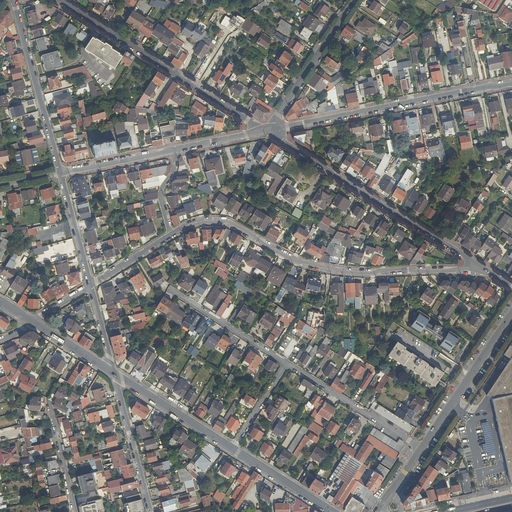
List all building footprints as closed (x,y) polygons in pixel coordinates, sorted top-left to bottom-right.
[(97,0),(96,3),(93,7),(102,13),(107,6),(106,5),(102,2),(103,0),(97,0)] [(265,0),(258,5),(253,8),(260,13),(266,5),(267,5),(269,3),(265,0)] [(297,0),(294,5),(306,13),(309,8),(301,2),(297,0)] [(318,0),(318,1),(318,2),(329,9),(330,10),(333,6),(324,0),(318,0)] [(500,0),(480,0),(479,2),(493,12),(500,0)] [(368,10),(375,15),(379,11),(381,7),(373,1),(368,10)] [(327,19),(324,17),(329,9),(318,2),(313,10),(316,11),(314,15),(325,22),(327,19)] [(450,5),(448,4),(438,10),(443,13),(453,7),(450,5)] [(108,5),(107,6),(102,13),(101,15),(104,17),(104,16),(108,18),(114,10),(108,5)] [(126,20),(125,22),(138,30),(143,20),(146,15),(134,7),(130,13),(126,20)] [(496,15),(496,16),(499,18),(499,19),(508,24),(506,27),(510,29),(511,29),(511,14),(501,8),(496,15)] [(437,9),(430,15),(434,19),(443,14),(443,13),(438,10),(437,9)] [(10,11),(4,10),(0,15),(0,23),(6,28),(13,23),(10,11)] [(29,25),(32,24),(33,26),(38,24),(37,22),(34,10),(26,12),(29,25)] [(216,11),(209,22),(212,24),(220,12),(216,11)] [(471,16),(470,22),(478,20),(476,11),(473,11),(472,16),(471,16)] [(62,27),(66,19),(58,13),(51,24),(54,27),(56,23),(62,27)] [(443,14),(434,19),(433,20),(436,25),(444,19),(443,14)] [(220,25),(226,28),(230,23),(232,19),(225,16),(220,25)] [(240,27),(253,36),(255,32),(255,31),(256,30),(258,27),(245,18),(243,22),(240,21),(241,19),(237,16),(235,18),(233,17),(232,19),(230,23),(239,29),(240,27)] [(319,21),(310,16),(304,26),(305,27),(312,32),(319,21)] [(174,19),(171,23),(180,29),(182,25),(174,19)] [(375,27),(364,19),(361,24),(358,28),(369,36),(375,27)] [(138,30),(137,30),(137,31),(148,37),(151,33),(154,28),(143,20),(138,30)] [(160,28),(156,25),(154,28),(151,33),(169,45),(170,44),(171,42),(173,38),(180,29),(171,23),(165,20),(160,28)] [(278,25),(280,26),(287,31),(290,33),(293,28),(281,20),(278,25)] [(463,20),(456,22),(457,30),(459,38),(464,37),(462,24),(463,24),(463,20)] [(77,28),(66,21),(60,30),(65,33),(67,34),(68,32),(72,35),(77,28)] [(406,30),(408,27),(409,25),(403,21),(397,31),(403,35),(406,30)] [(6,28),(0,23),(0,36),(1,37),(4,33),(5,34),(5,35),(8,30),(6,28)] [(187,23),(181,33),(188,38),(189,37),(195,28),(187,23)] [(41,29),(40,26),(30,28),(31,33),(33,32),(34,37),(45,34),(43,29),(41,29)] [(195,28),(189,37),(197,42),(198,41),(201,43),(203,39),(207,33),(196,26),(195,28)] [(354,32),(346,26),(340,34),(349,40),(354,32)] [(299,35),(306,40),(312,32),(305,27),(299,35)] [(402,36),(399,34),(396,39),(401,42),(415,32),(418,31),(414,28),(412,29),(409,31),(410,32),(402,36)] [(450,37),(452,46),(460,45),(459,38),(457,30),(452,31),(453,36),(450,37)] [(478,39),(470,41),(472,53),(485,50),(480,30),(476,31),(478,39)] [(77,32),(74,37),(83,42),(87,35),(81,31),(79,33),(77,32)] [(415,32),(401,42),(399,43),(403,49),(407,47),(406,44),(416,38),(415,35),(417,34),(415,32)] [(275,33),(272,37),(283,44),(286,40),(275,33)] [(261,34),(257,41),(262,45),(266,47),(271,41),(261,34)] [(43,36),(36,39),(39,51),(47,49),(43,36)] [(423,39),(424,49),(435,47),(433,36),(427,37),(427,38),(423,39)] [(15,45),(14,40),(13,40),(12,37),(8,39),(9,41),(6,42),(6,44),(7,51),(8,51),(8,53),(16,51),(17,51),(15,45)] [(124,63),(123,64),(128,67),(134,57),(124,51),(121,56),(118,54),(118,53),(96,39),(95,40),(91,37),(84,49),(103,61),(114,67),(118,59),(124,63)] [(214,45),(203,39),(201,43),(194,53),(201,58),(205,51),(209,53),(214,45)] [(252,43),(246,39),(243,44),(249,48),(252,43)] [(301,45),(292,39),(287,46),(296,52),(301,45)] [(388,47),(381,43),(379,47),(386,52),(393,47),(399,43),(401,42),(396,39),(393,44),(388,47)] [(170,44),(169,45),(166,50),(175,56),(177,52),(174,49),(175,48),(172,46),(170,44)] [(362,65),(367,57),(373,61),(379,57),(374,54),(363,47),(355,60),(362,65)] [(373,61),(372,61),(373,67),(382,65),(380,60),(386,57),(388,60),(392,58),(391,53),(394,51),(393,47),(386,52),(379,57),(373,61)] [(379,47),(374,54),(379,57),(386,52),(379,47)] [(421,47),(410,50),(413,63),(417,62),(415,54),(415,53),(422,52),(421,47)] [(61,67),(57,51),(41,55),(45,71),(61,67)] [(174,58),(171,63),(179,68),(188,54),(183,51),(181,54),(177,60),(174,58)] [(278,58),(279,58),(276,64),(284,69),(292,57),(284,52),(281,56),(280,55),(278,58)] [(24,65),(21,53),(17,54),(12,55),(15,68),(19,67),(24,65)] [(503,59),(501,60),(503,69),(511,66),(510,58),(507,59),(507,56),(503,57),(503,59)] [(324,62),(337,70),(340,66),(337,64),(330,59),(327,57),(324,62)] [(500,57),(487,60),(488,65),(489,71),(503,69),(501,60),(500,57)] [(389,65),(387,66),(387,69),(397,67),(396,64),(395,60),(389,62),(389,65)] [(396,64),(397,67),(398,76),(400,82),(401,82),(403,90),(407,90),(406,85),(408,84),(408,81),(405,82),(403,69),(412,67),(411,61),(396,64)] [(282,73),(274,68),(275,67),(269,62),(267,64),(266,66),(269,67),(269,68),(273,71),(271,73),(279,78),(282,73)] [(228,63),(222,73),(218,70),(212,80),(220,84),(232,65),(228,63)] [(430,70),(431,74),(432,84),(441,82),(439,72),(439,69),(438,64),(431,65),(430,64),(429,64),(430,70)] [(451,66),(448,67),(450,76),(459,74),(458,65),(454,66),(454,64),(451,65),(451,66)] [(77,71),(83,69),(84,74),(88,73),(83,66),(76,67),(77,71)] [(22,78),(19,67),(15,68),(7,70),(5,71),(7,76),(12,74),(13,80),(22,78)] [(393,84),(392,77),(398,76),(397,67),(387,69),(388,71),(389,71),(390,74),(382,76),(384,85),(393,84)] [(317,70),(314,73),(334,87),(335,87),(338,84),(331,79),(324,74),(322,76),(319,75),(321,72),(317,70)] [(352,74),(345,70),(331,79),(338,84),(341,82),(352,74)] [(358,70),(352,74),(354,81),(361,80),(358,70)] [(157,72),(145,91),(135,107),(142,108),(147,99),(155,87),(158,89),(160,87),(165,77),(157,72)] [(86,79),(85,80),(86,83),(89,83),(93,81),(88,73),(84,74),(86,79)] [(320,92),(325,85),(328,88),(331,90),(334,87),(314,73),(308,83),(315,88),(315,89),(320,92)] [(57,75),(47,78),(49,84),(58,81),(57,75)] [(272,88),(277,80),(269,75),(264,83),(272,88)] [(173,82),(165,77),(160,87),(165,90),(167,91),(173,82)] [(419,80),(421,88),(428,87),(426,78),(419,80)] [(23,89),(26,88),(23,80),(12,83),(13,86),(8,87),(9,93),(14,91),(23,89)] [(50,90),(60,87),(58,81),(49,84),(50,90)] [(89,90),(91,90),(92,97),(102,94),(100,91),(96,92),(93,81),(89,83),(90,88),(89,88),(89,90)] [(173,82),(167,91),(157,107),(159,107),(162,108),(170,96),(177,85),(173,82)] [(338,84),(335,87),(336,95),(343,93),(341,82),(338,84)] [(374,88),(373,82),(362,85),(365,96),(375,94),(375,92),(377,91),(376,88),(374,88)] [(233,83),(229,90),(238,96),(242,89),(247,92),(248,90),(238,83),(237,86),(233,83)] [(248,90),(247,92),(257,98),(262,90),(252,84),(248,90)] [(323,111),(321,111),(321,113),(339,110),(336,95),(335,87),(334,87),(331,90),(327,93),(328,101),(332,100),(334,107),(332,107),(331,104),(322,106),(323,111)] [(247,92),(242,89),(238,96),(243,99),(247,92)] [(351,95),(346,96),(348,108),(358,106),(355,89),(350,90),(351,95)] [(167,91),(165,90),(156,104),(155,106),(157,107),(167,91)] [(173,97),(170,96),(162,108),(166,108),(171,100),(179,105),(185,96),(177,91),(173,97)] [(285,117),(287,120),(315,115),(314,112),(310,113),(306,114),(302,114),(299,111),(304,108),(310,104),(302,92),(285,117)] [(252,98),(248,105),(251,107),(254,102),(256,100),(252,98)] [(156,104),(147,99),(142,108),(145,109),(157,111),(159,107),(157,107),(155,106),(156,104)] [(254,110),(255,111),(252,115),(261,120),(266,120),(270,113),(265,110),(267,108),(267,106),(256,99),(256,100),(254,102),(258,105),(256,108),(255,108),(254,110)] [(317,99),(310,104),(314,110),(318,108),(319,103),(317,99)] [(128,109),(117,102),(111,110),(117,114),(119,110),(125,114),(128,109)] [(201,112),(201,113),(204,113),(205,113),(205,109),(195,102),(193,106),(192,112),(195,112),(196,109),(201,112)] [(488,104),(490,112),(488,113),(488,116),(494,115),(494,112),(500,111),(498,102),(488,104)] [(11,118),(25,114),(22,104),(13,107),(15,114),(11,115),(11,118)] [(310,104),(304,108),(306,114),(310,113),(314,110),(310,104)] [(57,112),(59,112),(61,118),(69,116),(67,110),(66,110),(65,106),(56,108),(57,112)] [(464,121),(468,120),(469,128),(476,126),(472,109),(472,106),(462,108),(464,121)] [(135,109),(137,122),(138,130),(147,128),(146,119),(143,119),(142,116),(139,116),(140,120),(138,120),(138,118),(138,111),(146,113),(146,112),(145,109),(142,108),(135,107),(135,109)] [(479,108),(472,109),(476,126),(476,129),(483,128),(479,108)] [(127,119),(134,118),(135,122),(137,122),(135,109),(129,109),(130,115),(126,115),(127,119)] [(89,126),(88,124),(89,124),(89,123),(91,122),(92,122),(92,121),(101,119),(100,116),(99,113),(86,117),(85,113),(83,113),(84,117),(82,118),(84,127),(89,126)] [(107,130),(107,132),(113,131),(109,113),(106,114),(107,122),(104,123),(106,131),(107,130)] [(446,116),(441,117),(442,125),(443,130),(454,128),(453,123),(451,113),(446,115),(446,116)] [(432,114),(422,116),(424,128),(426,128),(426,126),(434,125),(432,114)] [(204,115),(204,116),(203,125),(209,126),(213,127),(213,126),(215,119),(204,115)] [(405,117),(405,120),(408,130),(410,141),(414,140),(415,140),(414,135),(412,136),(412,134),(411,130),(418,128),(416,118),(409,119),(408,116),(405,117)] [(22,135),(37,131),(34,119),(29,121),(28,118),(24,120),(27,131),(21,132),(22,135)] [(69,122),(68,118),(59,120),(60,125),(63,124),(63,127),(69,125),(68,122),(69,122)] [(175,118),(175,121),(174,136),(186,135),(188,122),(189,121),(181,121),(181,119),(175,118)] [(215,118),(215,119),(213,126),(221,128),(222,120),(218,119),(215,118)] [(201,130),(198,119),(189,121),(188,122),(190,132),(194,131),(195,134),(198,133),(197,131),(201,130)] [(391,122),(394,133),(408,130),(405,120),(391,122)] [(175,121),(158,125),(161,135),(161,138),(174,136),(175,121)] [(351,125),(352,128),(348,128),(349,131),(351,131),(352,131),(353,134),(361,132),(361,129),(365,128),(364,122),(351,125)] [(372,137),(382,135),(380,125),(370,127),(372,137)] [(424,129),(421,129),(423,139),(433,137),(435,133),(425,135),(424,129)] [(73,134),(72,130),(63,132),(64,137),(66,136),(67,139),(72,138),(71,134),(73,134)] [(305,132),(295,134),(293,140),(310,151),(311,148),(303,144),(304,138),(305,132)] [(150,134),(150,135),(152,144),(152,147),(163,145),(161,138),(161,135),(154,136),(154,133),(150,134)] [(30,145),(44,141),(43,139),(44,139),(42,135),(28,139),(30,145)] [(465,138),(464,137),(459,138),(462,150),(471,148),(469,138),(465,138)] [(128,138),(117,140),(119,148),(127,147),(127,145),(130,144),(128,138)] [(498,154),(507,152),(506,147),(502,148),(499,138),(495,139),(498,154)] [(102,143),(91,145),(94,158),(117,154),(114,140),(107,142),(106,140),(105,140),(105,142),(104,142),(104,140),(102,141),(102,143)] [(428,153),(439,151),(442,164),(446,165),(441,140),(427,143),(428,153)] [(85,144),(73,146),(75,155),(86,153),(85,144)] [(271,144),(268,149),(262,158),(267,161),(271,154),(273,155),(277,148),(271,144)] [(63,150),(64,152),(63,152),(65,162),(76,160),(73,150),(70,150),(69,145),(65,146),(65,150),(63,150)] [(263,146),(255,159),(260,162),(261,161),(262,158),(268,149),(263,146)] [(484,149),(486,158),(497,156),(495,146),(484,149)] [(332,159),(339,163),(345,153),(338,149),(337,151),(331,147),(326,154),(333,158),(332,159)] [(36,148),(15,152),(18,166),(39,162),(36,148)] [(418,158),(419,159),(424,158),(427,158),(425,148),(415,150),(416,158),(418,158)] [(0,151),(0,164),(1,164),(0,163),(10,160),(7,150),(0,151)] [(233,156),(235,163),(244,161),(245,161),(244,154),(233,156)] [(385,154),(384,156),(372,176),(373,177),(367,187),(370,189),(374,184),(375,184),(392,155),(391,155),(388,154),(385,154)] [(356,157),(350,166),(359,172),(365,163),(356,157)] [(192,169),(193,173),(199,172),(197,159),(189,160),(191,170),(192,169)] [(250,162),(246,160),(244,168),(251,173),(254,168),(249,165),(250,162)] [(209,172),(205,173),(209,187),(216,186),(215,176),(215,174),(221,172),(219,161),(212,162),(212,161),(207,162),(209,172)] [(281,170),(270,164),(265,173),(275,179),(277,176),(281,170)] [(167,165),(139,171),(140,179),(142,190),(145,189),(160,186),(159,182),(165,171),(166,169),(167,165)] [(361,174),(369,179),(373,170),(365,166),(361,174)] [(251,173),(244,168),(241,177),(248,180),(252,173),(251,173)] [(502,168),(499,170),(493,174),(497,176),(497,177),(505,170),(502,168)] [(166,169),(165,171),(159,182),(160,186),(162,183),(163,181),(169,172),(166,169)] [(129,176),(130,181),(139,179),(138,172),(136,172),(130,173),(130,176),(129,176)] [(175,177),(174,179),(170,183),(182,182),(193,181),(188,172),(186,172),(187,176),(175,177)] [(126,183),(126,184),(128,184),(127,176),(125,176),(124,174),(116,176),(118,184),(126,183)] [(497,176),(493,174),(486,185),(490,187),(497,176)] [(105,178),(108,190),(117,188),(114,176),(105,178)] [(277,176),(275,179),(267,192),(261,201),(265,203),(281,179),(277,176)] [(511,178),(509,176),(502,186),(509,191),(511,187),(511,178)] [(387,194),(394,183),(386,177),(379,188),(387,194)] [(291,181),(287,178),(277,193),(283,197),(292,202),(300,190),(290,184),(291,181)] [(73,182),(75,193),(86,191),(84,180),(73,182)] [(186,185),(182,186),(182,182),(170,183),(172,192),(186,191),(186,188),(188,188),(187,186),(186,186),(186,185)] [(93,184),(93,186),(94,189),(94,192),(102,190),(101,183),(93,184)] [(405,194),(402,192),(405,187),(398,183),(395,188),(396,188),(392,195),(401,202),(405,194)] [(438,196),(447,202),(454,191),(444,185),(438,196)] [(205,186),(196,188),(198,192),(208,194),(206,188),(205,186)] [(55,197),(53,188),(41,191),(43,200),(55,197)] [(32,195),(32,193),(32,190),(22,192),(24,200),(33,198),(32,195)] [(324,193),(319,190),(312,202),(317,206),(316,207),(323,211),(331,198),(324,194),(324,193)] [(414,190),(412,192),(409,197),(414,201),(416,202),(419,197),(420,196),(421,194),(414,190)] [(489,194),(483,190),(472,207),(476,210),(474,214),(477,216),(483,207),(479,204),(483,197),(486,199),(489,194)] [(8,195),(11,209),(20,207),(20,205),(23,205),(20,194),(18,194),(18,193),(8,195)] [(157,193),(144,196),(145,202),(157,199),(157,198),(157,195),(157,193)] [(186,194),(179,195),(182,207),(185,214),(194,211),(191,203),(188,204),(186,194)] [(219,194),(212,205),(222,210),(229,200),(219,194)] [(175,199),(179,198),(178,195),(168,197),(170,209),(177,207),(175,199)] [(333,205),(344,212),(350,203),(339,196),(333,205)] [(471,203),(461,196),(452,209),(456,211),(459,214),(463,217),(471,203)] [(414,201),(409,197),(405,204),(410,208),(412,204),(414,201)] [(233,215),(234,212),(237,214),(244,204),(241,203),(240,204),(230,198),(224,209),(233,215)] [(413,209),(420,213),(427,202),(420,198),(413,209)] [(87,207),(86,201),(77,204),(81,219),(89,216),(87,207)] [(244,203),(244,204),(237,214),(246,220),(253,209),(244,203)] [(56,205),(46,208),(49,221),(50,223),(58,221),(56,213),(57,212),(56,205)] [(153,210),(154,209),(153,205),(143,207),(146,219),(156,217),(155,212),(154,212),(153,210)] [(173,209),(174,212),(175,217),(185,214),(182,207),(173,209)] [(359,219),(364,211),(357,207),(352,214),(359,219)] [(433,212),(433,211),(427,207),(425,212),(426,212),(424,216),(429,218),(431,214),(434,216),(435,213),(433,212)] [(263,230),(270,219),(255,210),(249,220),(255,223),(254,225),(263,230)] [(374,228),(379,220),(369,214),(364,222),(374,228)] [(511,219),(504,214),(501,220),(510,226),(511,222),(511,219)] [(331,221),(324,216),(320,222),(328,227),(331,221)] [(497,226),(506,232),(510,226),(501,220),(497,226)] [(390,227),(381,221),(374,232),(382,238),(390,227)] [(320,222),(317,227),(325,232),(328,227),(320,222)] [(361,222),(356,231),(352,236),(367,240),(369,241),(373,234),(368,231),(365,235),(358,233),(364,224),(361,222)] [(143,226),(140,227),(143,236),(152,233),(153,233),(152,228),(151,227),(153,226),(151,223),(149,224),(143,226)] [(127,230),(129,240),(139,238),(137,227),(127,230)] [(297,238),(294,243),(295,243),(303,230),(298,227),(292,236),(297,238)] [(328,227),(325,232),(333,236),(336,232),(328,227)] [(340,227),(336,232),(343,233),(346,234),(350,235),(352,236),(356,231),(350,228),(348,230),(340,227)] [(461,229),(463,230),(456,243),(459,245),(465,235),(468,230),(463,227),(461,229)] [(282,235),(270,228),(264,237),(272,242),(273,242),(275,240),(278,242),(282,235)] [(308,233),(303,230),(295,243),(297,244),(297,243),(299,244),(298,245),(301,246),(301,245),(305,247),(315,230),(312,228),(308,233)] [(224,229),(224,230),(220,238),(222,239),(224,240),(228,231),(224,229)] [(211,235),(210,230),(201,231),(202,241),(209,241),(211,235)] [(215,231),(212,238),(219,239),(220,238),(224,230),(220,230),(219,231),(215,231)] [(397,230),(392,238),(400,243),(401,241),(405,235),(397,230)] [(87,241),(85,242),(86,246),(99,243),(98,240),(96,241),(93,231),(85,233),(87,241)] [(488,235),(482,231),(479,235),(486,240),(486,239),(489,236),(488,235)] [(336,232),(333,236),(325,249),(320,257),(319,262),(327,263),(328,254),(337,257),(341,248),(341,245),(346,246),(350,247),(352,239),(349,239),(350,235),(346,234),(345,237),(342,237),(343,233),(336,232)] [(233,233),(228,241),(237,246),(241,238),(233,233)] [(197,243),(195,234),(193,234),(188,235),(185,236),(187,245),(197,243)] [(470,238),(465,235),(459,245),(469,251),(472,246),(475,241),(473,240),(474,238),(473,237),(473,236),(471,236),(471,237),(470,238)] [(0,257),(9,243),(3,239),(1,242),(0,243),(0,257)] [(113,241),(115,249),(113,250),(114,255),(118,254),(117,249),(125,247),(123,239),(113,241)] [(486,240),(483,244),(481,248),(490,253),(493,248),(495,245),(486,239),(486,240)] [(476,240),(475,241),(472,246),(479,251),(481,248),(483,244),(480,241),(479,242),(476,240)] [(401,241),(400,243),(395,251),(408,259),(415,249),(405,242),(404,243),(401,241)] [(429,243),(425,241),(418,252),(421,255),(429,243)] [(97,244),(89,246),(91,254),(95,253),(94,248),(97,247),(97,244)] [(183,244),(176,246),(180,253),(185,252),(183,244)] [(309,244),(305,251),(311,254),(315,247),(309,244)] [(45,250),(44,246),(33,249),(33,250),(33,252),(34,256),(44,253),(43,251),(45,250)] [(368,255),(368,252),(373,254),(374,251),(375,249),(366,246),(364,251),(366,252),(365,254),(368,255)] [(320,250),(315,247),(311,254),(319,259),(320,257),(325,249),(322,247),(320,250)] [(493,248),(490,253),(488,256),(498,263),(501,258),(498,255),(500,253),(493,248)] [(103,251),(105,258),(114,255),(113,250),(113,249),(109,250),(103,251)] [(176,268),(174,270),(177,274),(180,269),(178,267),(168,250),(160,255),(163,260),(167,257),(168,260),(170,258),(176,268)] [(382,257),(384,252),(382,250),(380,254),(374,251),(373,254),(372,254),(375,255),(371,263),(375,265),(376,264),(379,265),(383,257),(382,257)] [(250,252),(245,262),(254,268),(255,267),(260,258),(261,256),(256,253),(255,255),(250,252)] [(349,255),(347,262),(351,263),(353,264),(354,261),(360,262),(362,257),(362,255),(353,252),(352,255),(349,255)] [(421,255),(418,252),(413,259),(415,260),(417,261),(421,255)] [(2,271),(1,273),(11,279),(15,272),(11,270),(15,263),(12,262),(17,255),(13,253),(10,258),(2,271)] [(92,264),(100,262),(102,271),(105,269),(102,256),(99,256),(99,253),(90,255),(92,264)] [(242,259),(233,254),(228,262),(237,267),(242,259)] [(502,260),(510,266),(511,264),(511,263),(511,259),(505,255),(505,256),(502,260)] [(159,256),(151,260),(155,268),(158,267),(162,265),(160,262),(162,261),(159,256)] [(176,259),(179,266),(178,267),(180,269),(188,267),(186,260),(184,256),(176,259)] [(271,264),(260,258),(255,267),(266,273),(271,264)] [(70,273),(66,260),(56,263),(59,276),(70,273)] [(150,268),(152,270),(155,268),(151,260),(146,263),(149,268),(150,268)] [(217,268),(217,267),(218,268),(223,271),(225,268),(214,262),(212,265),(217,268)] [(277,270),(272,268),(266,279),(277,285),(283,275),(276,272),(277,270)] [(241,271),(236,280),(245,285),(250,276),(241,271)] [(68,275),(65,276),(66,280),(69,280),(71,286),(80,283),(77,272),(68,275)] [(138,274),(127,281),(132,291),(135,289),(138,294),(143,290),(140,286),(144,284),(138,274)] [(165,282),(161,274),(150,280),(156,288),(160,286),(159,285),(165,282)] [(186,291),(192,281),(182,275),(177,284),(186,291)] [(17,276),(11,286),(20,293),(27,282),(17,276)] [(297,281),(288,277),(282,287),(292,292),(296,282),(297,281)] [(332,294),(339,294),(339,301),(343,301),(343,294),(342,294),(342,284),(343,284),(343,278),(340,278),(340,284),(334,284),(334,285),(333,287),(332,287),(332,294)] [(313,281),(307,279),(306,286),(305,290),(317,292),(319,293),(321,282),(315,281),(313,281)] [(208,285),(199,280),(193,290),(202,295),(208,285)] [(240,288),(240,287),(246,290),(247,288),(244,286),(236,281),(234,284),(240,288)] [(306,286),(296,282),(292,292),(303,297),(304,293),(305,290),(306,286)] [(443,282),(440,287),(444,290),(446,292),(451,295),(452,295),(457,287),(458,286),(453,282),(451,285),(447,282),(443,282)] [(461,282),(458,286),(457,287),(466,293),(466,292),(471,285),(467,283),(461,282)] [(17,304),(21,307),(27,297),(25,296),(32,285),(31,284),(30,283),(17,304)] [(122,296),(129,291),(124,283),(120,285),(120,284),(116,286),(122,296)] [(384,290),(384,293),(385,293),(389,292),(388,285),(388,283),(383,284),(378,285),(379,289),(380,289),(381,291),(384,290)] [(473,283),(471,285),(466,292),(472,296),(475,293),(479,287),(473,283)] [(54,288),(51,289),(55,297),(59,294),(61,296),(63,294),(62,292),(58,285),(57,285),(57,284),(53,287),(54,288)] [(60,286),(65,294),(69,291),(65,284),(60,286)] [(345,285),(346,298),(354,298),(354,284),(345,285)] [(362,284),(354,284),(354,298),(355,309),(360,309),(360,297),(359,297),(359,292),(362,292),(362,284)] [(397,284),(388,285),(389,292),(389,295),(398,295),(397,284)] [(481,284),(479,287),(475,293),(481,297),(481,296),(487,288),(481,284)] [(116,287),(111,288),(115,302),(118,301),(124,300),(116,287)] [(488,287),(487,288),(481,296),(487,301),(492,293),(494,291),(488,287)] [(103,295),(105,304),(115,302),(111,288),(102,291),(103,295)] [(227,295),(214,288),(205,301),(218,309),(224,299),(227,295)] [(284,290),(281,288),(272,304),(277,306),(278,307),(279,306),(280,305),(277,303),(281,297),(284,293),(283,292),(284,290)] [(370,291),(364,291),(365,305),(377,304),(377,300),(376,288),(370,288),(370,291)] [(54,297),(49,289),(40,294),(42,297),(44,297),(47,302),(54,297)] [(432,294),(425,289),(420,298),(429,304),(435,296),(432,294)] [(499,297),(492,293),(487,301),(486,302),(492,306),(499,297)] [(452,295),(451,295),(444,306),(452,312),(460,301),(452,295)] [(407,299),(404,297),(399,305),(403,306),(404,304),(407,299)] [(162,298),(159,302),(155,308),(165,314),(172,304),(162,298)] [(222,303),(218,309),(215,315),(219,317),(228,302),(224,299),(222,303)] [(38,300),(28,300),(28,308),(38,308),(38,300)] [(87,312),(84,302),(73,308),(79,316),(87,312)] [(173,303),(172,304),(165,314),(164,316),(168,318),(170,318),(172,318),(176,320),(175,322),(176,323),(178,324),(185,314),(177,309),(179,307),(173,303)] [(107,311),(106,311),(109,322),(118,319),(115,305),(106,307),(107,311)] [(242,306),(238,314),(237,315),(241,317),(249,323),(255,314),(250,311),(251,309),(247,306),(245,308),(242,306)] [(277,306),(274,311),(281,316),(284,311),(282,309),(278,307),(277,306)] [(452,312),(444,306),(436,317),(445,323),(452,312)] [(429,318),(417,310),(413,317),(415,319),(409,328),(419,335),(423,330),(442,343),(438,347),(448,354),(454,344),(457,346),(461,339),(449,331),(446,336),(442,333),(445,329),(434,322),(431,326),(426,323),(429,318)] [(238,314),(234,311),(227,322),(231,325),(236,317),(237,315),(238,314)] [(280,318),(288,324),(293,317),(291,316),(288,313),(285,312),(284,311),(281,316),(280,318)] [(140,319),(141,321),(148,320),(149,318),(146,312),(145,312),(134,315),(133,315),(134,320),(140,319)] [(268,329),(274,320),(264,313),(258,322),(261,325),(260,327),(264,329),(266,327),(268,329)] [(306,322),(311,324),(310,327),(311,328),(313,329),(315,323),(318,324),(319,321),(323,322),(324,317),(308,313),(306,322)] [(187,316),(181,326),(192,333),(193,331),(201,319),(193,314),(192,315),(190,315),(187,316)] [(472,319),(468,323),(476,329),(482,321),(474,315),(472,317),(471,317),(470,318),(472,319)] [(0,326),(5,329),(9,321),(0,316),(0,326)] [(73,321),(70,319),(68,322),(65,327),(68,329),(68,330),(75,334),(77,332),(80,327),(77,325),(78,324),(73,321)] [(205,321),(201,319),(193,331),(197,333),(205,321)] [(302,331),(307,335),(307,336),(306,337),(310,339),(314,333),(316,334),(317,332),(317,331),(313,329),(311,328),(310,330),(304,326),(305,324),(299,320),(297,324),(298,325),(296,330),(300,333),(302,331)] [(111,334),(118,332),(119,335),(124,334),(130,332),(129,329),(118,331),(116,322),(108,324),(111,334)] [(140,324),(131,327),(132,332),(142,329),(144,327),(145,324),(142,322),(140,324)] [(375,345),(368,356),(371,358),(380,343),(379,336),(379,327),(374,328),(375,345)] [(277,337),(280,333),(273,328),(271,332),(265,343),(269,346),(275,336),(277,337)] [(29,332),(16,340),(24,345),(27,342),(32,346),(34,343),(39,335),(33,332),(29,332)] [(77,332),(75,334),(72,339),(77,341),(81,334),(77,332)] [(79,343),(88,349),(95,338),(86,332),(79,343)] [(208,337),(206,340),(215,346),(220,338),(212,333),(209,337),(208,337)] [(118,362),(118,361),(123,360),(125,356),(124,353),(120,336),(121,336),(121,337),(125,336),(124,334),(119,335),(110,337),(117,363),(118,362)] [(156,334),(151,341),(163,349),(168,342),(168,341),(156,334)] [(43,338),(39,335),(34,343),(38,346),(43,338)] [(222,335),(220,338),(215,346),(223,351),(229,340),(222,335)] [(322,360),(314,372),(317,374),(332,351),(330,350),(328,349),(322,345),(327,338),(326,337),(324,339),(319,348),(317,351),(325,356),(322,360)] [(212,351),(215,346),(206,340),(204,345),(212,351)] [(434,387),(437,383),(443,388),(445,384),(439,380),(443,373),(435,367),(434,369),(427,365),(428,364),(412,353),(411,354),(405,350),(406,348),(397,343),(388,356),(404,366),(404,365),(420,376),(419,377),(434,387)] [(4,351),(8,360),(10,364),(15,361),(13,357),(16,356),(15,354),(19,352),(19,351),(16,345),(4,351)] [(194,348),(190,345),(185,353),(189,355),(194,348)] [(305,365),(310,357),(312,358),(317,351),(319,348),(315,346),(308,356),(305,354),(306,352),(307,352),(309,350),(309,349),(310,346),(308,345),(304,352),(303,353),(304,353),(299,361),(305,365)] [(239,352),(234,349),(227,360),(235,366),(243,353),(240,351),(239,352)] [(511,352),(507,349),(501,357),(508,362),(483,397),(491,403),(510,483),(511,482),(511,352)] [(301,350),(295,358),(299,360),(303,353),(304,352),(301,350)] [(260,359),(249,351),(243,361),(255,368),(260,359)] [(343,353),(341,357),(346,360),(351,363),(353,359),(355,356),(348,351),(345,355),(343,353)] [(132,353),(127,361),(131,363),(135,366),(141,358),(132,353)] [(44,361),(48,363),(52,356),(49,354),(44,361)] [(142,356),(141,358),(135,366),(134,368),(143,374),(151,361),(142,356)] [(50,366),(60,373),(66,363),(57,357),(54,363),(53,362),(50,366)] [(17,371),(20,372),(20,371),(22,372),(25,367),(29,370),(33,364),(25,358),(17,371)] [(8,371),(11,372),(12,370),(11,370),(12,369),(10,364),(8,360),(5,362),(4,360),(0,362),(5,372),(8,371)] [(277,366),(269,361),(264,368),(266,369),(265,370),(270,373),(271,372),(273,373),(277,366)] [(71,384),(72,385),(79,374),(85,365),(80,362),(67,382),(71,384)] [(60,373),(63,374),(69,364),(66,363),(60,373)] [(159,363),(152,374),(161,379),(163,375),(168,368),(159,363)] [(356,363),(350,373),(359,379),(365,369),(356,363)] [(85,365),(79,374),(84,377),(90,368),(85,365)] [(329,366),(328,365),(323,374),(331,379),(336,371),(331,367),(331,366),(330,365),(329,366)] [(366,367),(365,369),(359,379),(363,381),(370,370),(366,367)] [(372,367),(370,370),(363,381),(359,388),(362,390),(372,376),(370,374),(373,370),(377,372),(376,374),(376,375),(377,376),(380,372),(372,367)] [(346,370),(341,378),(334,390),(340,393),(344,387),(343,386),(349,375),(347,374),(348,372),(346,370)] [(30,393),(31,390),(33,386),(27,383),(28,379),(25,378),(26,377),(22,375),(21,377),(18,375),(20,372),(17,371),(16,371),(15,374),(11,380),(18,383),(19,381),(15,379),(17,377),(23,380),(21,385),(20,387),(30,393)] [(384,376),(374,390),(379,393),(380,391),(383,387),(389,377),(380,372),(377,376),(378,376),(379,375),(381,376),(382,375),(384,376)] [(0,384),(9,381),(7,377),(6,374),(3,376),(4,377),(0,378),(0,384)] [(163,375),(161,379),(158,383),(166,387),(167,386),(171,388),(177,380),(174,378),(173,379),(172,378),(171,380),(163,375)] [(339,379),(336,377),(329,387),(334,390),(341,378),(340,377),(339,379)] [(67,382),(62,378),(60,382),(69,388),(71,384),(67,382)] [(306,393),(304,396),(308,399),(315,387),(303,379),(300,384),(303,386),(303,387),(306,389),(307,388),(308,389),(306,393)] [(180,382),(172,394),(181,399),(189,388),(180,382)] [(58,397),(55,402),(56,402),(60,404),(68,391),(60,386),(55,395),(58,397)] [(93,390),(96,400),(96,403),(106,400),(105,395),(103,388),(93,390)] [(245,392),(247,394),(256,400),(257,398),(246,390),(245,392)] [(189,391),(184,398),(192,403),(197,396),(189,391)] [(73,393),(69,399),(75,403),(78,399),(79,396),(73,393)] [(243,395),(240,393),(223,420),(226,422),(229,418),(237,404),(243,395)] [(249,406),(250,405),(254,407),(258,402),(255,400),(256,400),(247,394),(246,395),(245,395),(242,400),(246,403),(246,404),(249,406)] [(316,410),(317,409),(319,410),(324,403),(324,402),(319,399),(319,398),(315,395),(309,404),(314,407),(313,408),(315,410),(315,409),(316,410)] [(410,403),(407,401),(404,406),(414,412),(415,413),(417,411),(418,411),(424,402),(415,396),(410,403)] [(43,398),(33,397),(33,406),(35,406),(34,410),(40,410),(41,401),(43,401),(43,398)] [(277,403),(275,402),(272,407),(278,411),(280,412),(282,414),(289,402),(280,397),(277,403)] [(199,406),(194,414),(202,419),(211,404),(213,401),(214,399),(213,398),(212,399),(211,399),(204,410),(199,406)] [(75,403),(73,406),(74,411),(77,410),(82,409),(80,403),(80,402),(79,402),(78,399),(75,403)] [(212,405),(208,412),(212,414),(214,416),(213,417),(216,419),(223,408),(213,401),(211,404),(212,405)] [(60,404),(56,402),(54,406),(66,413),(67,416),(70,415),(69,412),(68,408),(60,404)] [(148,411),(136,402),(130,411),(143,419),(148,411)] [(370,407),(408,431),(412,426),(409,424),(408,424),(394,415),(373,402),(370,407)] [(324,403),(319,410),(317,413),(328,420),(335,410),(324,403)] [(395,414),(394,415),(408,424),(411,419),(410,419),(414,412),(404,406),(401,404),(395,414)] [(107,409),(102,411),(104,420),(115,417),(114,413),(113,413),(111,405),(106,406),(107,409)] [(269,405),(266,411),(270,413),(269,415),(267,418),(271,421),(277,412),(278,411),(272,407),(269,405)] [(22,428),(32,427),(32,426),(26,426),(24,419),(24,418),(23,419),(22,413),(24,413),(23,409),(22,409),(17,408),(18,412),(21,425),(22,428)] [(77,410),(74,411),(75,412),(72,413),(74,420),(81,418),(79,411),(77,411),(77,410)] [(88,414),(87,410),(84,410),(87,424),(100,421),(99,416),(101,415),(102,420),(104,420),(102,411),(88,414)] [(157,416),(151,425),(159,430),(165,421),(161,418),(160,419),(157,416)] [(64,421),(68,438),(70,437),(75,436),(73,428),(71,421),(68,422),(68,420),(65,420),(64,417),(61,417),(58,418),(59,422),(64,421)] [(223,420),(218,417),(212,428),(215,430),(219,433),(223,427),(226,422),(223,420)] [(229,418),(226,422),(223,427),(225,428),(226,427),(230,430),(233,432),(239,424),(229,418)] [(352,419),(351,421),(347,427),(346,428),(356,433),(359,430),(357,428),(359,424),(352,419)] [(286,427),(275,420),(270,428),(281,435),(286,427)] [(102,423),(102,424),(104,431),(104,432),(113,430),(111,421),(102,423)] [(334,435),(339,427),(331,422),(326,430),(334,435)] [(322,430),(311,423),(307,429),(308,430),(318,436),(322,430)] [(142,425),(134,427),(138,440),(149,437),(148,432),(144,433),(142,425)] [(282,450),(276,459),(286,465),(292,455),(307,432),(308,430),(307,429),(302,426),(285,452),(282,450)] [(39,434),(38,427),(32,427),(22,428),(24,438),(26,446),(26,448),(30,447),(28,441),(27,441),(26,437),(35,436),(35,435),(39,434)] [(254,428),(252,430),(250,428),(246,434),(257,441),(262,433),(259,431),(257,429),(257,430),(254,428)] [(370,432),(365,442),(373,447),(382,453),(383,453),(394,461),(404,446),(403,442),(398,439),(396,442),(373,428),(370,432)] [(177,430),(171,438),(182,445),(185,440),(188,437),(177,430)] [(320,440),(307,432),(292,455),(296,457),(306,441),(307,442),(309,439),(317,444),(320,440)] [(114,434),(103,436),(104,439),(106,439),(108,447),(117,445),(114,434)] [(65,446),(65,449),(72,447),(72,446),(77,445),(77,442),(75,437),(75,436),(70,437),(70,439),(71,444),(65,446)] [(154,448),(152,440),(143,442),(145,450),(154,448)] [(185,440),(182,445),(179,450),(190,457),(196,447),(185,440)] [(365,442),(361,448),(354,459),(361,464),(361,463),(362,464),(373,447),(365,442)] [(273,449),(264,443),(259,450),(261,451),(261,452),(266,456),(267,455),(269,456),(273,449)] [(73,450),(74,456),(75,458),(79,457),(77,445),(72,446),(72,447),(65,449),(66,452),(73,450)] [(342,445),(339,449),(345,453),(354,459),(361,448),(356,445),(352,450),(349,448),(348,449),(342,445)] [(2,449),(4,456),(12,454),(17,453),(16,447),(2,449)] [(325,454),(315,448),(310,456),(319,463),(325,454)] [(443,455),(441,459),(448,463),(455,453),(446,448),(444,451),(445,452),(443,455)] [(12,454),(4,456),(5,463),(19,460),(17,453),(12,454)] [(146,455),(148,462),(155,461),(153,453),(146,455)] [(201,455),(198,453),(184,469),(189,474),(194,468),(195,469),(197,467),(202,471),(210,463),(201,455)] [(203,453),(201,455),(210,463),(212,461),(203,453)] [(354,459),(345,453),(331,475),(344,483),(339,490),(338,490),(336,492),(337,493),(334,499),(331,503),(334,506),(351,479),(361,464),(354,459)] [(394,461),(383,453),(382,455),(383,455),(382,456),(381,455),(380,457),(383,459),(380,462),(389,468),(394,461)] [(96,461),(99,471),(104,470),(100,456),(97,456),(94,457),(95,461),(96,461)] [(439,461),(438,461),(433,468),(438,472),(440,473),(442,474),(447,466),(446,466),(448,463),(441,459),(440,458),(439,461)] [(225,463),(224,462),(219,470),(220,471),(220,472),(229,477),(232,473),(235,475),(238,470),(226,462),(225,463)] [(152,471),(154,470),(156,476),(163,474),(162,471),(160,471),(160,468),(161,468),(160,463),(151,465),(152,471)] [(369,468),(367,467),(362,464),(361,463),(361,464),(351,479),(362,486),(373,493),(383,477),(374,472),(369,468)] [(40,487),(45,486),(41,464),(35,466),(36,469),(35,470),(36,474),(37,474),(40,487)] [(134,476),(131,464),(122,466),(123,470),(119,471),(120,474),(124,473),(125,478),(134,476)] [(388,470),(379,464),(374,472),(383,477),(388,470)] [(433,468),(429,466),(422,476),(431,483),(438,472),(433,468)] [(184,469),(176,471),(179,482),(183,481),(191,479),(194,479),(189,474),(184,469)] [(108,489),(124,485),(122,479),(114,481),(110,482),(107,470),(104,471),(108,487),(108,489)] [(244,486),(242,489),(235,500),(231,507),(236,510),(254,481),(255,482),(257,479),(259,480),(261,477),(258,475),(253,472),(250,477),(244,486)] [(242,472),(236,481),(244,486),(250,477),(242,472)] [(92,473),(79,476),(83,493),(89,492),(96,490),(92,473)] [(315,478),(308,473),(301,484),(303,486),(308,489),(315,478)] [(318,473),(315,478),(308,489),(313,492),(318,495),(326,482),(324,481),(322,484),(319,483),(320,481),(319,480),(318,482),(316,480),(320,474),(318,473)] [(445,488),(435,490),(438,501),(450,498),(448,493),(447,487),(444,476),(442,474),(440,473),(439,475),(443,478),(445,488)] [(467,473),(459,475),(464,495),(472,494),(467,473)] [(49,485),(62,483),(60,474),(47,477),(49,485)] [(157,483),(158,484),(165,483),(163,475),(154,478),(155,483),(157,483)] [(414,487),(403,504),(405,508),(438,501),(435,490),(435,489),(425,492),(426,495),(423,496),(424,498),(421,499),(421,497),(420,497),(418,494),(422,493),(424,490),(434,484),(431,483),(422,476),(414,487)] [(191,479),(183,481),(186,493),(194,491),(191,479)] [(194,479),(191,479),(194,491),(198,490),(197,485),(199,484),(194,479)] [(362,486),(351,479),(334,506),(344,511),(360,511),(362,509),(367,502),(368,500),(365,497),(366,495),(356,488),(357,486),(360,488),(362,486)] [(109,490),(109,492),(116,490),(117,491),(125,489),(125,491),(137,488),(136,482),(124,485),(108,489),(109,490)] [(60,495),(58,484),(49,487),(52,497),(60,495)] [(450,486),(447,487),(448,493),(460,490),(458,485),(451,487),(450,486)] [(167,491),(166,487),(157,489),(158,494),(160,494),(161,496),(169,494),(168,491),(167,491)] [(242,489),(238,487),(231,497),(235,500),(242,489)] [(261,487),(259,492),(259,498),(269,504),(269,498),(271,494),(261,487)] [(83,493),(79,494),(80,498),(81,498),(82,505),(91,503),(89,492),(83,493)] [(288,511),(288,505),(294,505),(295,503),(296,499),(286,493),(282,504),(274,504),(273,511),(288,511)] [(139,494),(124,498),(127,511),(145,511),(142,499),(141,499),(139,494)] [(211,504),(208,496),(201,497),(204,506),(208,505),(211,504)] [(179,501),(180,506),(189,504),(188,499),(185,500),(184,497),(178,498),(179,501)] [(295,503),(298,505),(295,511),(297,511),(299,511),(298,508),(303,507),(304,511),(306,510),(308,507),(296,499),(295,503)] [(172,500),(161,503),(163,511),(165,511),(175,509),(172,500)] [(42,501),(41,501),(38,501),(40,511),(48,509),(48,505),(43,506),(42,501)] [(371,504),(367,502),(362,509),(367,511),(371,504)]
